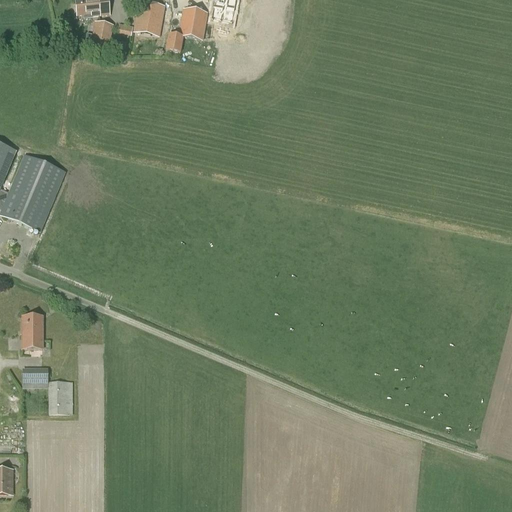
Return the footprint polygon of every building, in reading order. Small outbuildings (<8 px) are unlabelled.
[(109,17),(107,0),(88,0),(88,1),(75,2),(76,18),(90,17),(90,19),(109,17)] [(213,0),(210,22),(232,26),(235,0),(213,0)] [(159,39),(165,10),(154,8),(148,7),(148,6),(144,5),(141,19),(135,18),(131,34),(142,36),(142,33),(149,35),(148,37),(159,39)] [(183,39),(203,43),(207,15),(182,11),(178,38),(168,36),(165,52),(180,55),(183,39)] [(113,27),(94,23),(89,53),(107,56),(113,27)] [(0,191),(16,153),(0,146),(0,191)] [(0,218),(40,235),(65,174),(24,157),(8,195),(0,191),(0,212),(1,213),(0,213),(0,218)] [(22,352),(42,351),(42,318),(21,318),(22,352)] [(48,384),(48,371),(22,371),(22,391),(48,391),(48,417),(72,417),(72,384),(48,384)] [(0,496),(11,497),(11,473),(0,472),(0,496)]
